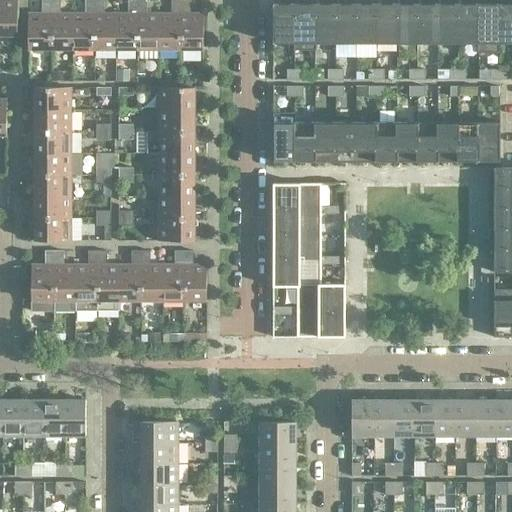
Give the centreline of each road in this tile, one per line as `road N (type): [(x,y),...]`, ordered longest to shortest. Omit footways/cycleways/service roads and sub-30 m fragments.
road 1 (residential): [(321,511),(319,363),(511,364)]
road 2 (residential): [(246,334),(248,0)]
road 3 (residential): [(104,511),(103,364),(6,364)]
road 4 (residential): [(0,238),(6,364)]
